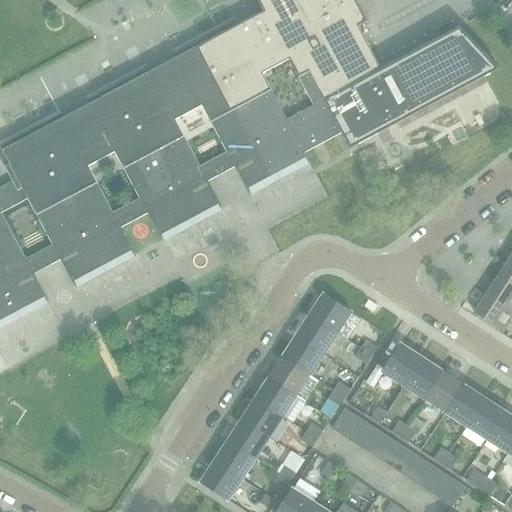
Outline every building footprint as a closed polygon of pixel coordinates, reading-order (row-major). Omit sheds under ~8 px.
[(147,68),(87,100),(92,110),(65,124),(60,114),(0,146),(0,147),(9,164),(5,166),(12,181),(0,187),(0,319),(45,296),(33,274),(60,259),(72,282),(132,250),(120,227),(147,213),(159,235),(219,203),(207,181),(234,167),(246,189),(306,157),(304,153),(341,133),(349,149),(396,123),(399,129),(487,82),(484,77),(489,74),(480,56),(475,59),(467,43),(472,41),(459,27),(438,38),(438,39),(380,69),(358,26),(367,21),(355,0),(256,0),(266,17),(239,31),(234,21),(174,54),(179,64),(152,78),(147,68)] [(511,259),(510,258),(498,276),(511,284),(511,259)] [(511,284),(498,276),(486,294),(511,310),(511,284)] [(324,293),(310,315),(337,332),(351,311),(324,293)] [(511,316),(511,310),(486,294),(474,313),(502,331),(511,316)] [(310,315),(297,335),(323,353),(337,332),(310,315)] [(297,335),(283,356),(310,374),(323,353),(297,335)] [(366,340),(360,348),(372,355),(377,347),(366,340)] [(382,371),(404,385),(422,358),(400,344),(382,371)] [(372,355),(360,348),(355,356),(366,364),(372,355)] [(283,356),(270,377),(296,394),(306,401),(319,380),(310,374),(283,356)] [(422,358),(404,385),(424,399),(442,371),(422,358)] [(442,371),(424,399),(445,412),(463,385),(442,371)] [(270,377),(256,398),(283,415),(296,394),(270,377)] [(339,381),(333,389),(344,397),(350,388),(339,381)] [(463,385),(445,412),(466,426),(484,398),(463,385)] [(344,397),(333,389),(328,398),(339,405),(344,397)] [(256,398),(243,418),(269,436),(283,415),(256,398)] [(484,398),(466,426),(487,439),(504,412),(484,398)] [(378,423),(386,412),(378,407),(370,418),(378,423)] [(331,428),(341,435),(354,415),(344,408),(331,428)] [(511,416),(504,412),(487,439),(507,453),(511,445),(511,416)] [(354,415),(341,435),(351,441),(364,421),(354,415)] [(243,418),(229,439),(256,456),(269,436),(243,418)] [(391,432),(399,437),(407,426),(398,420),(391,432)] [(364,421),(351,441),(361,448),(374,428),(364,421)] [(311,423),(306,431),(317,438),(323,430),(311,423)] [(407,426),(399,437),(408,442),(415,431),(407,426)] [(374,428),(361,448),(371,454),(384,434),(374,428)] [(317,438),(306,431),(301,439),(312,447),(317,438)] [(384,434),(371,454),(381,461),(394,441),(384,434)] [(229,439),(216,460),(242,477),(256,456),(229,439)] [(394,441),(381,461),(391,467),(404,447),(394,441)] [(511,445),(507,453),(502,461),(511,466),(511,445)] [(404,447),(391,467),(401,474),(414,454),(404,447)] [(433,459),(441,464),(448,453),(440,447),(433,459)] [(448,453),(441,464),(450,469),(457,458),(448,453)] [(414,454),(401,474),(411,480),(424,460),(414,454)] [(242,477),(216,460),(202,481),(228,499),(242,477)] [(424,460),(411,480),(421,487),(435,467),(424,460)] [(329,477),(336,466),(328,461),(320,472),(329,477)] [(284,464),(279,473),(290,480),(296,472),(284,464)] [(435,467),(421,487),(432,493),(445,473),(435,467)] [(466,480),(473,485),(480,474),(473,469),(466,480)] [(290,480),(279,473),(273,481),(285,488),(290,480)] [(445,473),(432,493),(442,500),(455,480),(445,473)] [(341,485),(350,491),(357,480),(349,474),(341,485)] [(480,474),(473,485),(483,491),(490,480),(480,474)] [(357,480),(350,491),(358,496),(365,485),(357,480)] [(455,480),(442,500),(452,506),(465,486),(455,480)] [(490,480),(483,491),(491,496),(498,485),(490,480)] [(498,485),(491,496),(499,502),(504,505),(511,494),(498,485)] [(276,511),(307,511),(313,502),(292,488),(276,511)] [(271,509),(277,501),(265,493),(260,502),(271,509)] [(383,511),(395,511),(398,507),(390,501),(383,511)] [(328,511),(313,502),(307,511),(328,511)]
